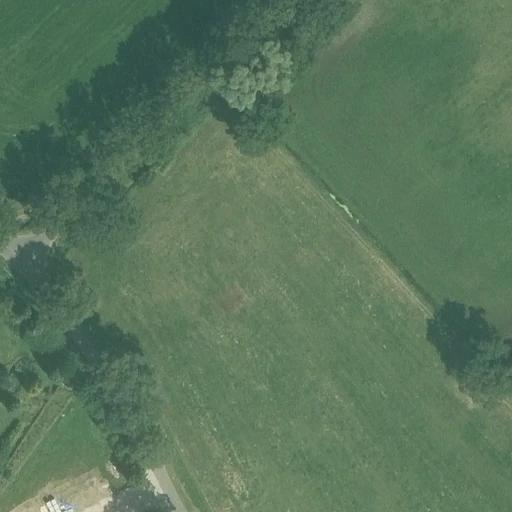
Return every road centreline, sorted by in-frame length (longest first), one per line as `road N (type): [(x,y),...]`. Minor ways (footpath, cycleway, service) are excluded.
road 1 (unclassified): [(4,242),(268,0)]
road 2 (unclassified): [(182,511),(91,339),(4,242)]
